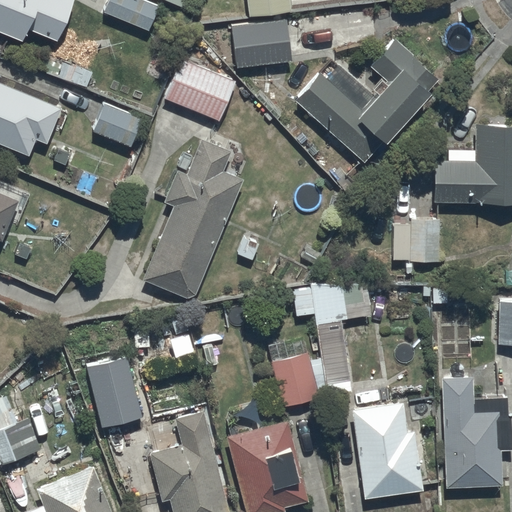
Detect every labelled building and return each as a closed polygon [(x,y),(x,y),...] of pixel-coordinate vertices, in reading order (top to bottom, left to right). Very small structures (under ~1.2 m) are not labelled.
[(0,0),(0,27),(23,37),(28,23),(57,35),(70,0),(0,0)] [(156,2),(151,0),(104,0),(101,8),(147,26),(156,2)] [(245,0),(246,11),(290,6),(290,1),(296,0),(295,0),(245,0)] [(284,14),(229,21),(234,63),(289,57),(284,14)] [(436,76),(391,34),(366,58),(379,70),(369,81),(355,69),(352,72),(337,58),(322,73),(305,58),(282,82),(361,156),(436,76)] [(178,55),(162,93),(216,117),(233,78),(178,55)] [(59,102),(0,77),(0,137),(28,149),(35,133),(44,137),(59,102)] [(102,99),(90,127),(128,142),(140,115),(102,99)] [(511,119),(475,120),(474,145),(446,145),(446,157),(431,157),(431,198),(511,197),(511,119)] [(170,202),(142,275),(187,292),(193,290),(241,174),(220,166),(227,146),(200,135),(186,168),(176,164),(162,199),(170,202)] [(17,195),(0,188),(0,235),(0,236),(17,195)] [(437,215),(409,215),(409,257),(437,257),(437,215)] [(294,312),(313,309),(325,391),(350,388),(349,379),(362,377),(359,355),(347,357),(341,316),(345,315),(340,276),(308,281),(309,284),(290,287),(294,312)] [(511,297),(498,297),(497,339),(511,339),(511,297)] [(306,349),(268,358),(280,402),(323,391),(318,355),(308,357),(306,349)] [(125,352),(85,362),(99,422),(139,412),(125,352)] [(470,371),(439,372),(442,483),(500,480),(498,445),(511,444),(509,409),(505,409),(505,392),(471,393),(470,371)] [(400,397),(349,405),(361,494),(421,486),(412,426),(405,427),(400,397)] [(227,511),(202,406),(172,413),(178,439),(148,446),(160,495),(167,494),(171,511),(227,511)] [(286,415),(224,431),(243,511),(258,511),(284,506),(283,502),(306,496),(286,415)] [(15,420),(0,424),(0,460),(26,451),(15,420)] [(113,511),(93,460),(34,483),(46,511),(113,511)]
